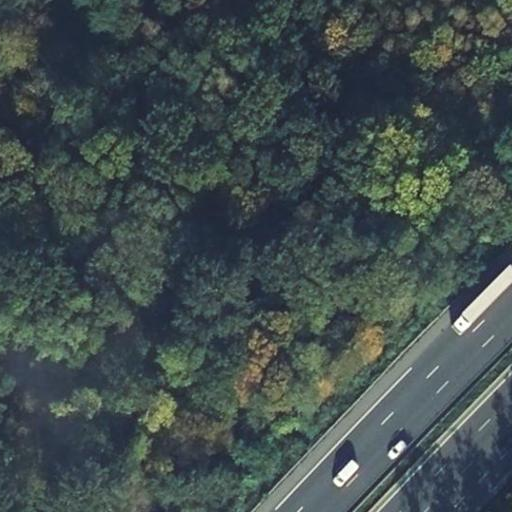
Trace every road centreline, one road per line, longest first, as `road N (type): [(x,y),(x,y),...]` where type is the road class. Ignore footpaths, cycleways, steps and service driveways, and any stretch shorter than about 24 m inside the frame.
road 1 (motorway): [(511,302),(310,511)]
road 2 (motorway): [(414,511),(511,412)]
